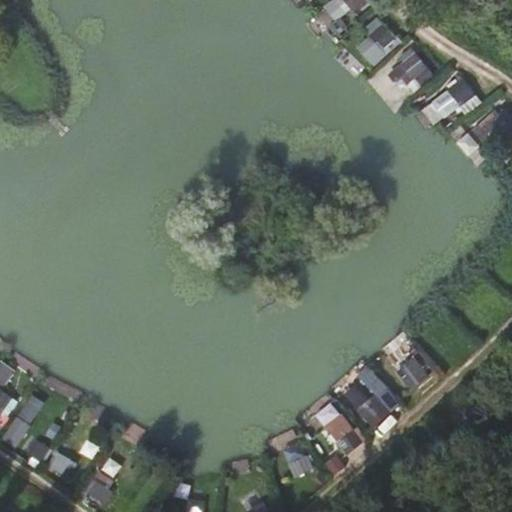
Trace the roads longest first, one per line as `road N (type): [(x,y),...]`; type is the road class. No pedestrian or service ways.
road 1 (track): [(307,511),(511,326)]
road 2 (track): [(511,88),(435,44),(394,0)]
